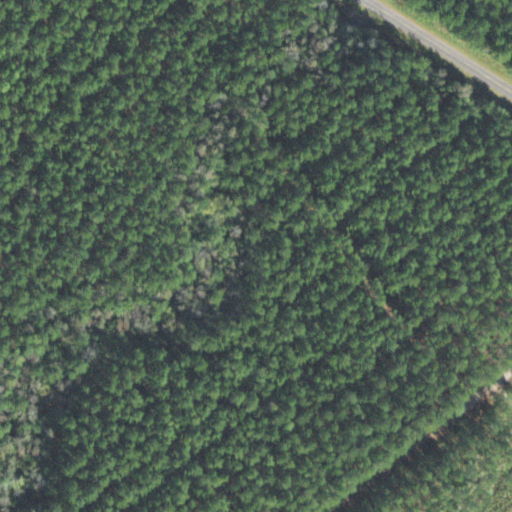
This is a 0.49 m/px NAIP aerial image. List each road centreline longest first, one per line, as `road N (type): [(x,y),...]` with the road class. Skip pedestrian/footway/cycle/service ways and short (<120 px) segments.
road 1 (residential): [(230,511),(511,263)]
road 2 (tertiary): [(511,92),(364,0)]
